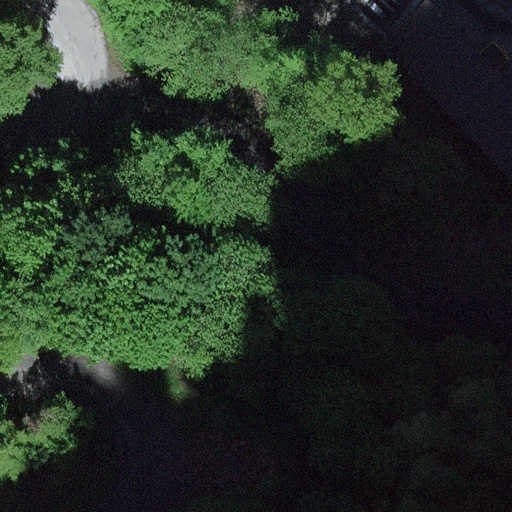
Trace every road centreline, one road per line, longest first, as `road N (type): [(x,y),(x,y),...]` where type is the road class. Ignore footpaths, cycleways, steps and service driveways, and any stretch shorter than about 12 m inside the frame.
road 1 (track): [(86,81),(185,108),(243,140),(360,249),(440,304),(511,312)]
road 2 (track): [(0,384),(82,379),(113,386),(138,404),(165,448),(167,476),(155,511)]
road 3 (track): [(71,0),(92,48),(86,81),(66,114),(0,142)]
